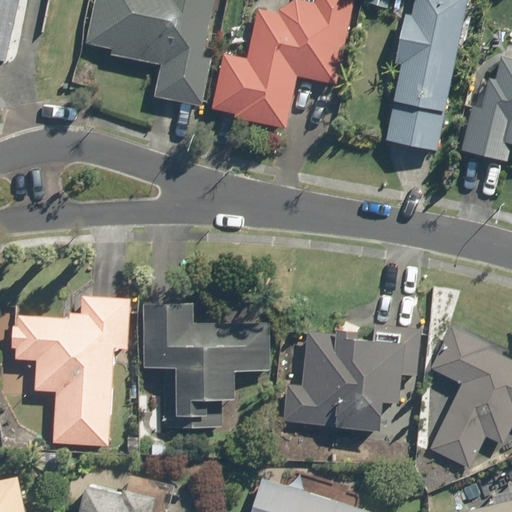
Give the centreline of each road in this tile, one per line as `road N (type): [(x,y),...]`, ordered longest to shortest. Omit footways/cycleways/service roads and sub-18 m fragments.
road 1 (residential): [(511,254),(239,199)]
road 2 (residential): [(0,159),(74,148),(114,153),(239,199)]
road 3 (residential): [(239,199),(0,224)]
